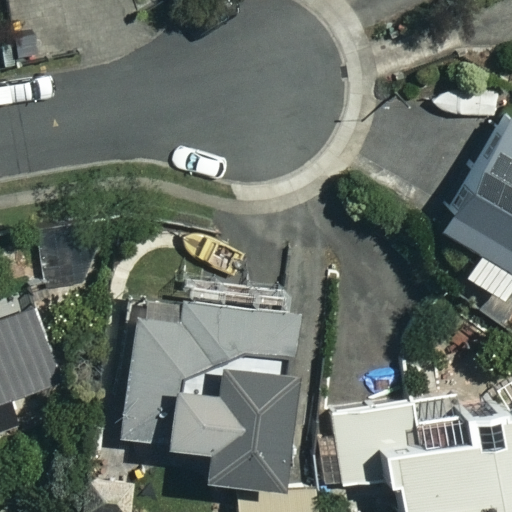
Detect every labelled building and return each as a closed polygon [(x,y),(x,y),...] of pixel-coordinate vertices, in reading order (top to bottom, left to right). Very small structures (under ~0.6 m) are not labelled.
[(511,103),(494,92),(422,207),(463,233),(447,258),(487,283),(511,244),(511,103)] [(161,281),(159,301),(117,297),(104,415),(180,424),(177,451),(263,461),(281,295),(161,281)] [(0,378),(46,364),(24,296),(0,304),(0,417),(4,416),(0,402),(0,378)] [(511,511),(511,383),(449,390),(451,417),(404,422),(401,388),(323,395),(330,471),(371,468),(373,490),(409,486),(411,511),(511,511)] [(301,511),(301,474),(224,476),(225,511),(301,511)]
